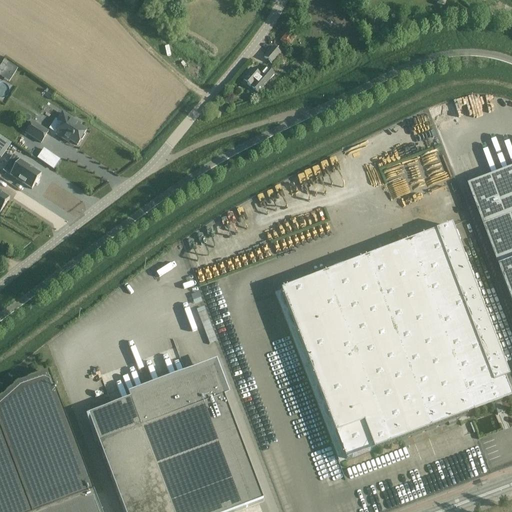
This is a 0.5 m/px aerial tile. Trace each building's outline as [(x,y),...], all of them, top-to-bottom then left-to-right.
[(272,65),(281,54),(273,47),(264,57),(272,65)] [(0,76),(12,82),(19,67),(4,60),(0,68),(0,76)] [(243,82),(258,94),(273,75),(265,68),(259,75),(253,70),(243,82)] [(64,139),(65,137),(77,144),(85,132),(73,125),(74,123),(62,115),(57,123),(62,126),(57,134),(64,139)] [(26,134),(41,143),(48,133),(33,123),(26,134)] [(0,157),(1,158),(10,145),(0,137),(0,157)] [(46,148),(38,158),(56,170),(63,160),(46,148)] [(14,156),(9,163),(16,167),(10,176),(32,190),(41,175),(28,167),(29,166),(14,156)] [(511,170),(468,187),(511,301),(511,170)] [(0,213),(9,199),(0,192),(0,213)] [(498,404),(511,399),(504,381),(508,379),(451,227),(280,292),(345,463),(498,404)] [(506,343),(511,339),(511,337),(498,307),(491,311),(506,343)] [(140,367),(147,390),(170,383),(169,378),(184,373),(182,364),(175,366),(175,367),(165,370),(162,361),(140,367)] [(123,511),(236,511),(263,502),(213,369),(87,417),(123,511)] [(18,386),(0,401),(0,511),(100,511),(93,493),(48,374),(18,386)]
